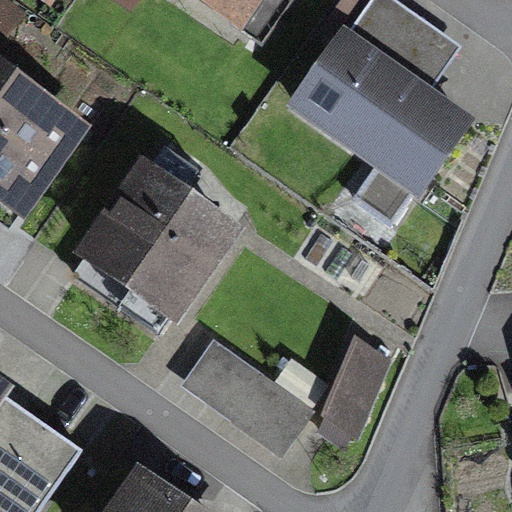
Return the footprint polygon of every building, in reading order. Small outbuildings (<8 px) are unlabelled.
[(0,0),(0,50),(28,15),(4,0),(0,0)] [(36,0),(51,10),(57,0),(36,0)] [(110,0),(132,14),(140,0),(110,0)] [(192,0),(263,48),(295,0),(192,0)] [(338,35),(283,108),(374,172),(352,203),(392,229),(414,198),(420,202),(477,122),(434,92),(464,48),(394,0),(373,0),(371,4),(353,31),(345,26),(338,35)] [(365,0),(341,0),(324,26),(338,35),(345,26),(353,31),(371,4),(365,0)] [(0,61),(0,205),(26,224),(94,125),(0,61)] [(248,233),(142,160),(73,257),(81,263),(71,278),(159,339),(169,323),(178,329),(248,233)] [(360,442),(392,364),(354,339),(321,418),(360,442)] [(315,412),(214,343),(181,389),(284,460),(315,412)] [(0,379),(0,511),(43,511),(85,454),(6,401),(14,389),(0,379)] [(200,511),(137,465),(104,511),(200,511)]
